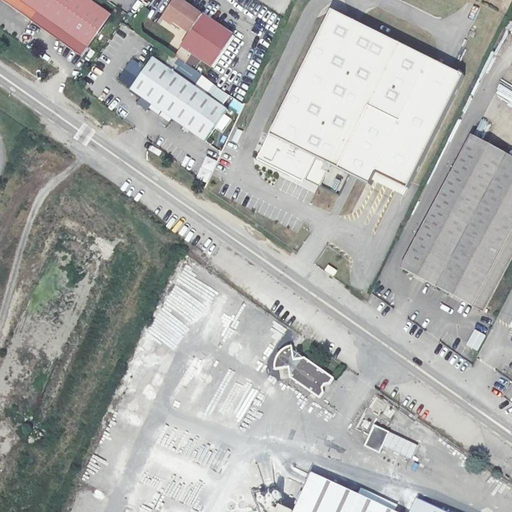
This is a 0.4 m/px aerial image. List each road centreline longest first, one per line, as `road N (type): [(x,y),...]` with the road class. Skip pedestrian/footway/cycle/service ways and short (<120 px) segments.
road 1 (secondary): [(0,74),(511,434)]
road 2 (unknown): [(324,455),(437,487),(486,511)]
road 3 (unknown): [(211,511),(245,450),(324,455)]
road 4 (unknown): [(324,455),(379,342)]
